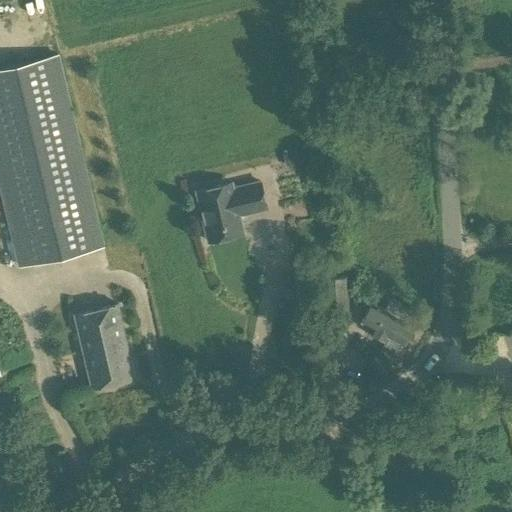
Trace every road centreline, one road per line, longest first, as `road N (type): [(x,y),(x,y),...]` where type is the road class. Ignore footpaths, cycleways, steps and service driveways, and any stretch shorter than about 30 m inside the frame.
road 1 (unclassified): [(107,511),(135,476),(182,444),(226,426),(364,406),(405,383),(438,343),(449,307),(451,241),(435,0)]
road 2 (unknown): [(17,294),(118,264),(141,274),(182,444)]
